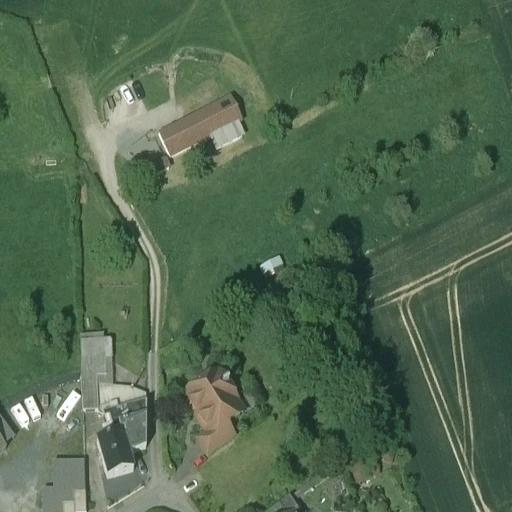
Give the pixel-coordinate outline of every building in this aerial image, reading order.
[(229,96),(157,132),(168,155),(240,119),(229,96)] [(163,157),(145,166),(149,175),(167,166),(163,157)] [(214,375),(178,400),(187,413),(189,415),(191,416),(205,436),(205,437),(221,426),(222,428),(236,419),(220,395),(225,391),(214,375)] [(95,378),(80,379),(80,414),(97,413),(95,378)] [(143,405),(107,416),(113,440),(96,445),(106,480),(131,472),(126,456),(143,451),(143,405)] [(221,426),(205,437),(205,436),(195,443),(204,457),(230,439),(222,428),(221,426)] [(84,511),(84,495),(72,496),(73,507),(72,511),(84,511)] [(293,511),(286,500),(269,511),(293,511)]
